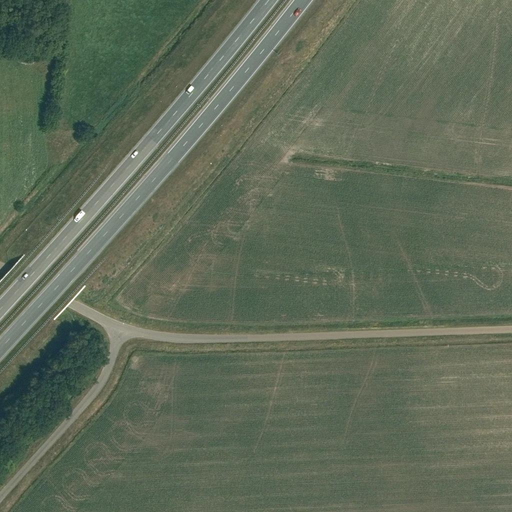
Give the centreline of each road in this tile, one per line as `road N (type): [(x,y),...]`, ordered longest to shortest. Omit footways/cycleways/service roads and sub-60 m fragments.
road 1 (trunk): [(0,348),(197,131),(302,0)]
road 2 (trunk): [(268,0),(0,309)]
road 3 (unclassified): [(122,326),(185,338),(511,329)]
road 4 (unclassified): [(0,496),(101,383),(122,326)]
road 5 (unclassified): [(122,326),(0,266)]
